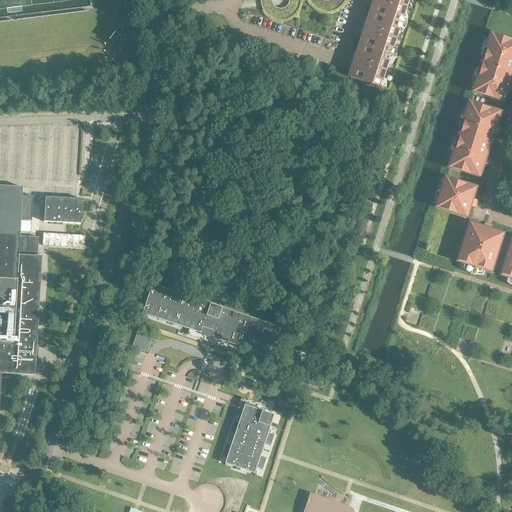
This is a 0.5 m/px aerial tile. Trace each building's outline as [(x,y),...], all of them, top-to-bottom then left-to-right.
[(271,3),(262,5),(262,7),(264,11),(268,15),(272,18),(277,20),(282,21),(287,20),(292,18),(296,14),(299,10),(301,5),(301,0),(300,0),(290,0),(290,1),(290,2),(290,3),(289,4),(289,5),(288,6),(288,7),(287,7),(286,8),(285,9),(284,9),(283,9),(282,10),(281,10),(280,10),(279,10),(278,9),(277,9),(276,9),(275,8),(274,7),(273,6),(272,5),(272,4),(271,3)] [(331,0),(330,1),(329,1),(328,1),(327,1),(326,1),(325,1),(324,1),(323,0),(322,0),(309,0),(311,3),(314,7),(318,10),(323,12),(328,13),(333,12),(338,10),(342,6),(345,2),(345,0),(331,0)] [(369,0),(368,7),(374,9),(370,21),(364,19),(357,39),(363,41),(359,53),(353,51),(346,72),(353,74),(351,79),(384,90),(384,88),(379,86),(380,82),(383,83),(390,61),(388,60),(389,56),(394,58),(395,56),(390,54),(391,50),(394,51),(401,29),(398,28),(399,24),(405,26),(405,24),(400,23),(401,19),(404,19),(410,0),(369,0)] [(477,83),(474,93),(504,103),(508,91),(510,91),(511,86),(510,86),(511,78),(511,41),(492,35),(489,45),(491,46),(490,50),(485,48),(484,50),(490,52),(488,56),(486,55),(480,73),(482,74),(481,78),(476,77),(475,78),(480,80),(479,84),(477,83)] [(453,158),(450,169),(480,178),(485,164),(487,165),(488,160),(486,159),(495,132),(497,133),(498,128),(497,127),(501,113),(470,104),(467,114),(469,115),(468,120),(463,118),(462,120),(467,122),(466,127),(463,126),(457,146),(459,147),(458,152),(453,150),(452,152),(457,154),(456,159),(453,158)] [(440,199),(437,209),(468,218),(472,206),(474,207),(475,201),(473,201),(477,189),(447,179),(444,189),(446,189),(445,194),(439,192),(439,194),(444,195),(443,199),(440,199)] [(0,387),(1,373),(35,375),(42,256),(38,256),(39,237),(20,236),(21,220),(32,221),(33,196),(22,196),(23,187),(0,186),(0,387)] [(80,224),(82,199),(45,197),(44,222),(80,224)] [(471,224),(459,263),(470,266),(471,263),(475,265),(474,270),(476,270),(477,265),(482,267),(481,270),(492,273),(504,235),(490,230),(491,229),(486,227),(485,229),(471,224)] [(84,247),(84,236),(43,234),(42,245),(84,247)] [(511,245),(502,276),(511,279),(511,245)] [(272,357),(282,328),(153,284),(143,314),(202,334),(204,327),(215,331),(213,338),(272,357)] [(139,329),(138,331),(132,348),(137,350),(147,353),(152,339),(153,335),(153,334),(139,329)] [(299,384),(305,386),(307,379),(301,377),(301,378),(299,383),(299,384)] [(313,379),(311,385),(322,389),(325,383),(313,379)] [(281,400),(279,405),(290,409),(292,404),(281,400)] [(271,446),(275,435),(269,433),(276,413),(264,409),(263,410),(246,404),(240,423),(234,421),(230,433),(236,435),(232,446),(226,444),(222,456),(228,458),(226,463),(256,473),(258,468),(263,470),(267,458),(262,456),(265,445),(271,446)] [(356,511),(355,510),(353,508),(352,507),(351,507),(350,506),(349,506),(345,508),(315,498),(313,502),(308,505),(305,511),(356,511)]
